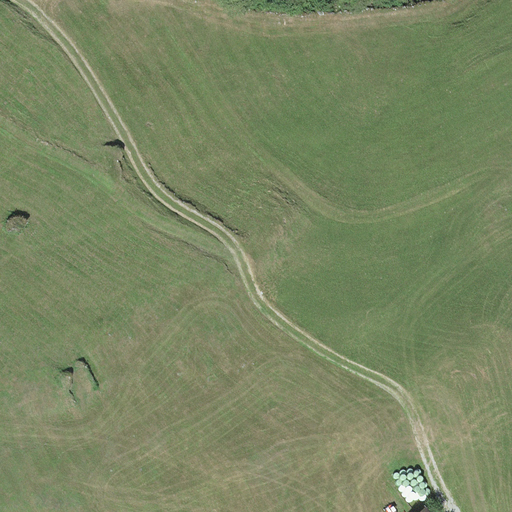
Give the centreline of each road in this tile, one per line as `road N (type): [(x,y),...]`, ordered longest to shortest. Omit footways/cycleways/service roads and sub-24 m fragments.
road 1 (track): [(451,511),(401,394),(266,309),(227,236),(160,195),(87,73),(35,11),(38,0)]
road 2 (track): [(149,0),(265,159),(332,213),(393,214),(511,163)]
road 3 (track): [(167,0),(301,24),(431,16),(469,0)]
road 4 (track): [(242,261),(159,220),(0,121)]
